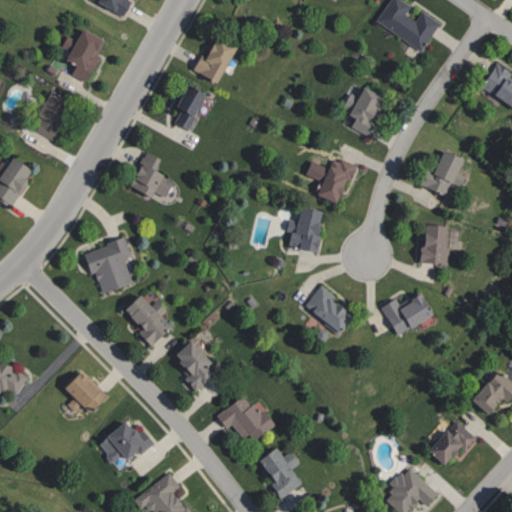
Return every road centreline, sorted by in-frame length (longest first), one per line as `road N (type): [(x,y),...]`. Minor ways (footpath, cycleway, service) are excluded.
road 1 (residential): [(511,458),(488,15),(465,0)]
road 2 (residential): [(22,261),(159,402),(249,511)]
road 3 (residential): [(0,278),(60,211),(183,0)]
road 4 (residential): [(488,15),(396,151),(367,255)]
